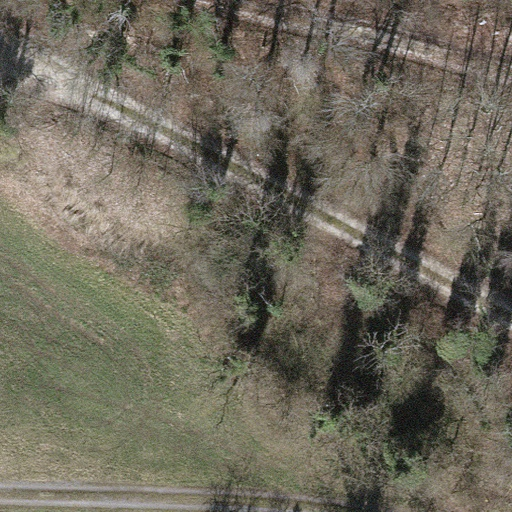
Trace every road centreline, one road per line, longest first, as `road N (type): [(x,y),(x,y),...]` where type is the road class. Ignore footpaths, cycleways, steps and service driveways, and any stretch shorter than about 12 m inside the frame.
road 1 (track): [(511,320),(0,36)]
road 2 (track): [(0,490),(219,496),(374,511)]
